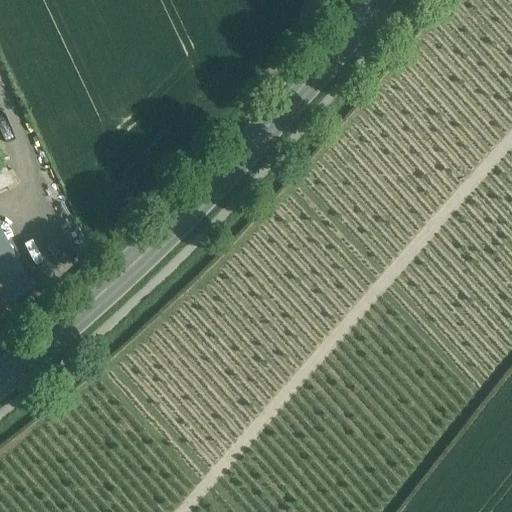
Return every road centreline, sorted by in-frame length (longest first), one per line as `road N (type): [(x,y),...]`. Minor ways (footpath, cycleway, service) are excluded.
road 1 (primary): [(378,0),(230,168),(0,378)]
road 2 (track): [(185,511),(511,139)]
